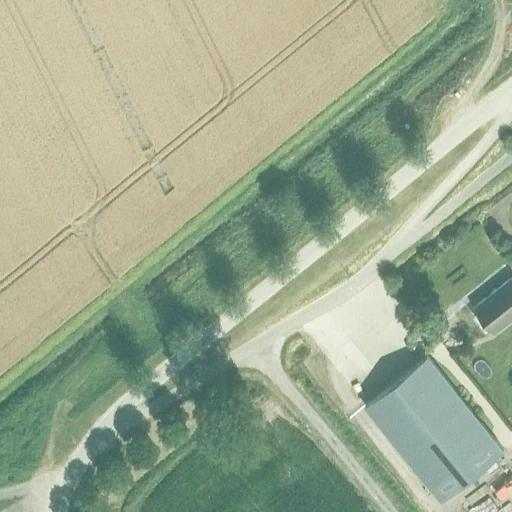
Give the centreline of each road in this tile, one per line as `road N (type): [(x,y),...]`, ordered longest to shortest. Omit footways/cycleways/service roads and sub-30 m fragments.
road 1 (tertiary): [(101,428),(511,88)]
road 2 (residential): [(386,255),(259,347),(129,422),(101,428)]
road 3 (track): [(38,486),(49,418),(66,387),(121,339),(117,294)]
road 4 (residential): [(386,255),(511,108)]
road 5 (residential): [(511,156),(386,255)]
road 6 (track): [(452,137),(446,119),(493,66),(500,32),(492,0)]
